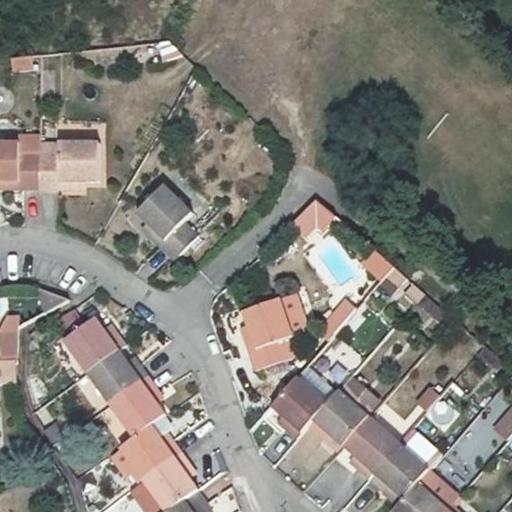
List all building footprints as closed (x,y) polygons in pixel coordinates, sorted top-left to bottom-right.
[(20,77),(39,74),(37,61),(18,64),(20,77)] [(47,192),(46,142),(46,136),(26,136),(26,141),(0,141),(0,187),(5,188),(5,193),(47,192)] [(107,185),(106,140),(46,142),(47,192),(92,191),(92,185),(107,185)] [(181,262),(205,235),(191,223),(200,212),(170,186),(142,217),(155,229),(150,235),(181,262)] [(400,273),(389,265),(380,277),(388,284),(394,281),(400,273)] [(73,301),(38,288),(49,315),(73,301)] [(316,328),(327,338),(355,305),(344,295),(316,328)] [(413,314),(433,330),(446,314),(427,298),(413,314)] [(300,305),(286,309),(246,321),(253,341),(248,343),(258,378),(289,369),(283,349),(297,345),(296,342),(310,338),(300,305)] [(104,317),(68,341),(91,373),(127,347),(131,344),(120,328),(115,331),(104,317)] [(0,341),(23,339),(17,321),(0,322),(0,341)] [(127,347),(91,373),(113,403),(152,373),(141,358),(137,361),(127,347)] [(335,389),(305,364),(269,406),(283,418),(279,422),(295,436),(306,423),(335,389)] [(152,373),(113,403),(137,436),(169,412),(173,409),(161,393),(165,391),(152,373)] [(349,373),(335,389),(306,423),(321,437),(325,432),(340,444),(368,413),(379,399),(349,373)] [(405,417),(411,422),(436,392),(427,384),(418,395),(421,398),(405,417)] [(438,462),(452,476),(461,467),(471,476),(511,435),(511,408),(502,399),(438,462)] [(169,412),(137,436),(112,454),(127,476),(132,472),(140,484),(147,479),(186,452),(171,431),(174,418),(169,412)] [(398,438),(368,413),(340,444),(355,457),(351,461),(367,475),(398,438)] [(400,436),(398,438),(367,475),(383,488),(386,485),(401,497),(424,470),(436,456),(416,439),(411,445),(400,436)] [(196,466),(186,452),(147,479),(170,510),(204,485),(192,469),(196,466)] [(451,491),(424,470),(401,497),(392,511),(393,511),(439,511),(447,503),(444,501),(451,491)] [(215,501),(204,485),(170,510),(167,511),(207,511),(205,508),(215,501)] [(93,488),(85,493),(91,506),(100,502),(93,488)] [(457,511),(447,503),(439,511),(457,511)]
